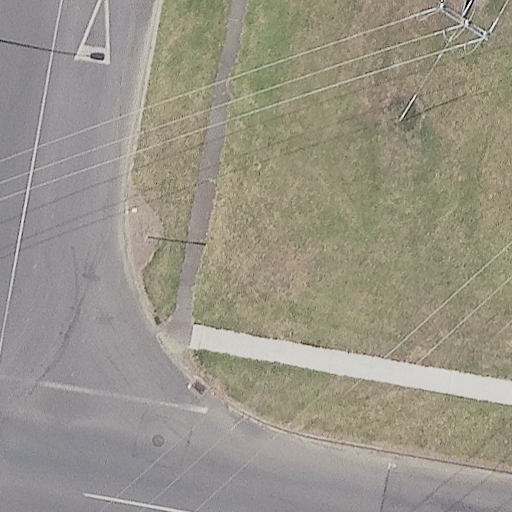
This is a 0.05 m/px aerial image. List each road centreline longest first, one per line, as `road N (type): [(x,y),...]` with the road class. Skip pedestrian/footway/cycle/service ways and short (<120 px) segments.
road 1 (unclassified): [(0,358),(61,0)]
road 2 (residential): [(0,478),(181,511)]
